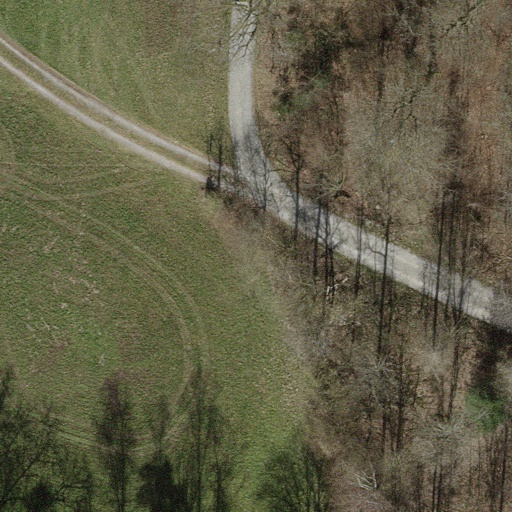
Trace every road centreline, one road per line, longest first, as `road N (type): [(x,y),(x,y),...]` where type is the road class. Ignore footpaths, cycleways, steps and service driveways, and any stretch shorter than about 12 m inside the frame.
road 1 (track): [(269,197),(57,87),(0,35)]
road 2 (track): [(511,318),(269,197)]
road 3 (track): [(245,0),(240,133),(269,197)]
